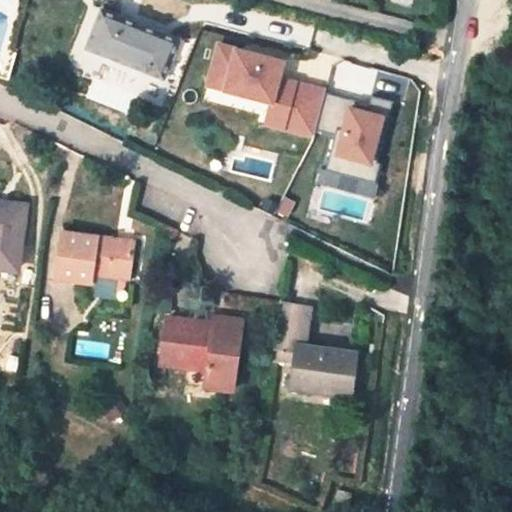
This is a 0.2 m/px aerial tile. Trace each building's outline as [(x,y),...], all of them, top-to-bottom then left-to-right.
[(171,44),(104,18),(95,45),(161,71),(171,44)] [(15,60),(0,56),(0,76),(11,78),(15,60)] [(339,89),(402,95),(404,72),(341,66),(339,89)] [(330,97),(322,129),(341,134),(349,102),(330,97)] [(346,105),(331,171),(361,178),(357,193),(371,197),(390,115),(346,105)] [(26,206),(0,202),(0,267),(18,269),(26,206)] [(132,244),(64,235),(57,277),(90,281),(96,289),(119,293),(127,287),(128,277),(132,244)] [(351,389),(357,355),(304,348),(308,310),(280,307),(273,360),(295,362),(292,387),(314,390),(314,385),(351,389)] [(215,317),(214,325),(214,329),(225,330),(226,319),(215,317)] [(214,325),(170,320),(163,362),(187,366),(208,369),(206,386),(231,389),(240,320),(226,319),(225,330),(214,329),(214,325)] [(185,383),(206,386),(208,369),(187,366),(185,383)] [(348,511),(352,494),(339,492),(333,511),(348,511)]
